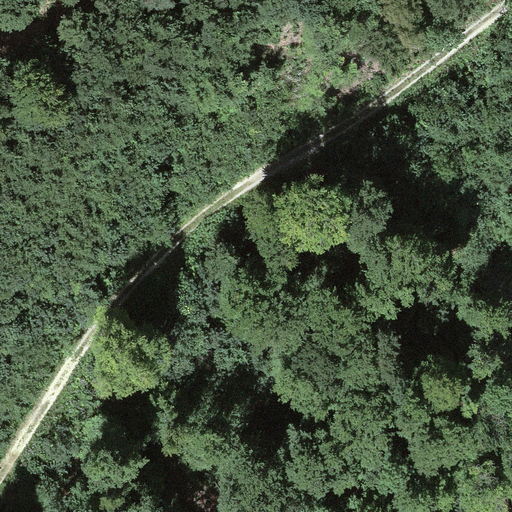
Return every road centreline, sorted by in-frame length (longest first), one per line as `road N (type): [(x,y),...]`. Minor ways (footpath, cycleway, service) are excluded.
road 1 (track): [(0,482),(109,306),(193,223),(511,0)]
road 2 (track): [(193,223),(0,291)]
